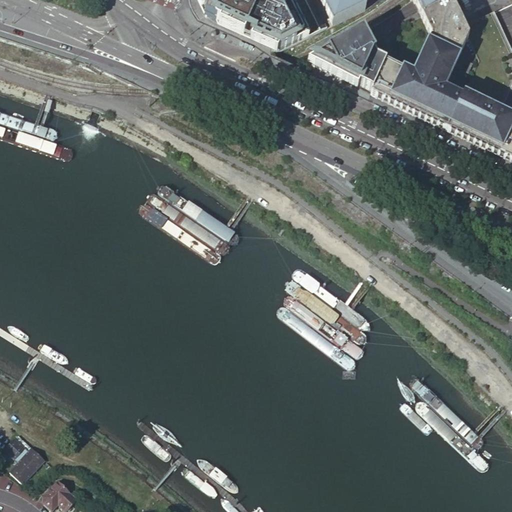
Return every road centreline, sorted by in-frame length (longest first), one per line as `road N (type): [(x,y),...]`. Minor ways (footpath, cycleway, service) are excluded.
road 1 (unclassified): [(120,109),(365,267),(511,399)]
road 2 (primary): [(511,204),(183,49)]
road 3 (unclassified): [(288,133),(317,165),(511,302)]
road 4 (primary): [(288,133),(511,239)]
road 5 (primary): [(0,27),(183,83)]
